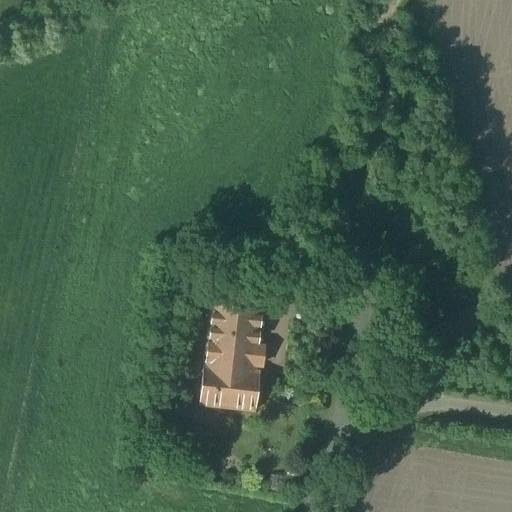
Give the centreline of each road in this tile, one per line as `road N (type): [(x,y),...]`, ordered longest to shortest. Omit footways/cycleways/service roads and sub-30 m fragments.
road 1 (track): [(370,336),(369,159),(403,0)]
road 2 (unclassified): [(315,511),(346,440),(384,418),(451,407),(511,412)]
